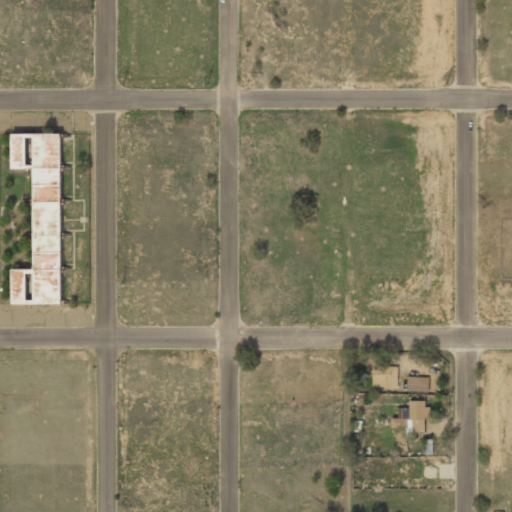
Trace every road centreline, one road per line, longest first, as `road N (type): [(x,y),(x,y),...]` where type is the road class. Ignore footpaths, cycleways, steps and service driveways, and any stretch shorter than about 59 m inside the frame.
road 1 (residential): [(511,99),(0,100)]
road 2 (residential): [(511,338),(0,339)]
road 3 (residential): [(467,511),(466,0)]
road 4 (residential): [(105,511),(104,0)]
road 5 (residential): [(228,511),(228,0)]
